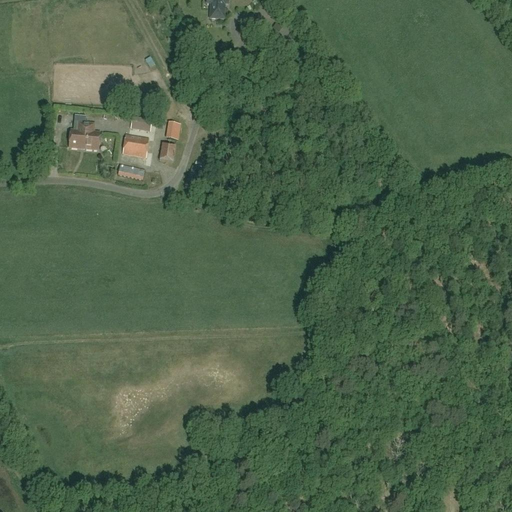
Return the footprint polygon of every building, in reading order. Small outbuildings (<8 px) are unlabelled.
[(228,0),(207,0),(207,4),(211,5),(210,20),(224,20),(225,8),(223,8),(223,5),(228,5),(228,0)] [(264,42),(276,51),(291,31),(279,22),(264,42)] [(154,59),(148,63),(153,72),(159,68),(154,59)] [(131,130),(151,133),(153,121),(133,117),(131,130)] [(181,142),(185,126),(172,123),(169,140),(181,142)] [(70,148),(98,151),(100,134),(94,134),(94,125),(78,124),(78,132),(71,131),(70,148)] [(122,155),(146,159),(149,140),(126,136),(122,155)] [(163,144),(160,161),(173,163),(175,146),(163,144)] [(194,166),(193,165),(184,187),(198,192),(206,171),(205,171),(207,166),(196,162),(194,166)] [(119,176),(143,181),(145,172),(121,167),(119,176)]
